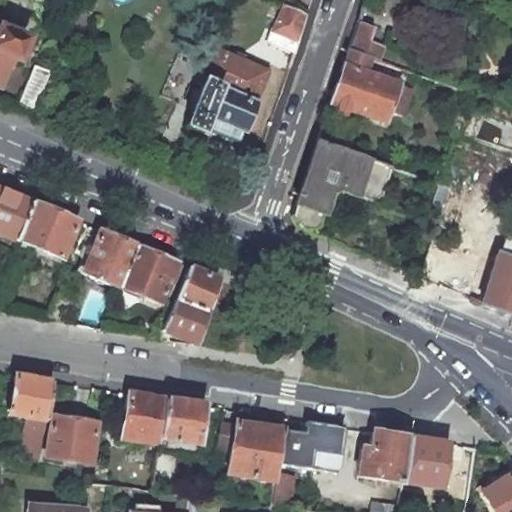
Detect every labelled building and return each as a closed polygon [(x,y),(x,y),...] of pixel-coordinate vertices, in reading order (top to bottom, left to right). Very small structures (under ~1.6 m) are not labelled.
[(307,15),(282,5),(268,41),(294,52),(307,15)] [(388,29),(357,19),(346,51),(369,59),(377,61),(388,29)] [(0,28),(0,27),(0,75),(7,58),(15,62),(24,41),(0,30),(0,28)] [(266,72),(211,48),(196,83),(201,85),(184,126),(199,133),(201,128),(236,143),(266,72)] [(369,59),(346,51),(329,104),(384,122),(397,84),(365,73),(369,59)] [(48,73),(33,66),(13,110),(30,117),(48,73)] [(390,167),(315,142),(290,216),(296,227),(307,232),(317,227),(327,193),(336,187),(369,199),(380,194),(390,167)] [(497,191),(468,181),(464,192),(493,202),(497,191)] [(447,188),(436,183),(431,203),(433,207),(440,210),(447,188)] [(30,203),(0,190),(0,234),(15,241),(30,203)] [(75,222),(30,203),(15,241),(60,260),(75,222)] [(134,246),(97,231),(80,273),(117,288),(118,287),(134,246)] [(187,268),(134,246),(118,287),(158,304),(159,303),(171,307),(173,300),(187,268)] [(443,258),(426,251),(417,278),(434,285),(443,258)] [(511,260),(495,253),(479,304),(511,317),(511,260)] [(187,268),(173,300),(205,312),(207,305),(216,280),(187,268)] [(73,298),(56,292),(45,321),(62,324),(73,298)] [(205,312),(173,300),(171,307),(160,332),(194,345),(205,312)] [(50,383),(12,377),(6,416),(26,419),(44,421),(50,383)] [(163,400),(125,394),(119,440),(156,445),(163,400)] [(163,400),(156,445),(151,480),(170,483),(175,454),(188,456),(188,455),(200,457),(202,446),(196,445),(202,406),(163,400)] [(95,424),(51,417),(44,458),(89,465),(95,424)] [(38,459),(44,421),(26,419),(20,456),(38,459)] [(275,464),(335,474),(343,428),(303,422),(301,434),(280,431),(275,464)] [(280,430),(231,423),(223,474),(272,481),(273,475),(275,464),(280,431),(280,430)] [(367,450),(359,449),(355,476),(400,484),(407,438),(370,433),(367,450)] [(445,445),(407,438),(400,484),(438,490),(445,445)] [(511,511),(511,473),(480,493),(490,511),(511,511)] [(294,510),(299,479),(273,475),(272,481),(270,500),(268,506),(292,509),(294,510)] [(170,483),(151,480),(150,487),(169,490),(170,483)] [(395,511),(397,506),(370,503),(369,511),(395,511)]
